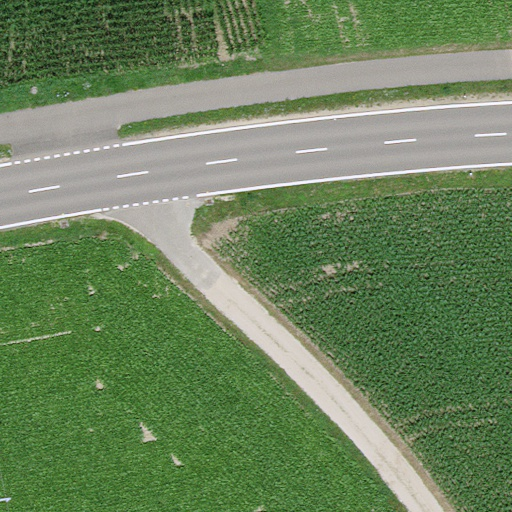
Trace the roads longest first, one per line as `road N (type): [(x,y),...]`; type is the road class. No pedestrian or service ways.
road 1 (track): [(414,511),(383,462),(95,180),(74,115)]
road 2 (primary): [(0,199),(390,143),(511,135)]
road 3 (track): [(0,129),(511,70)]
